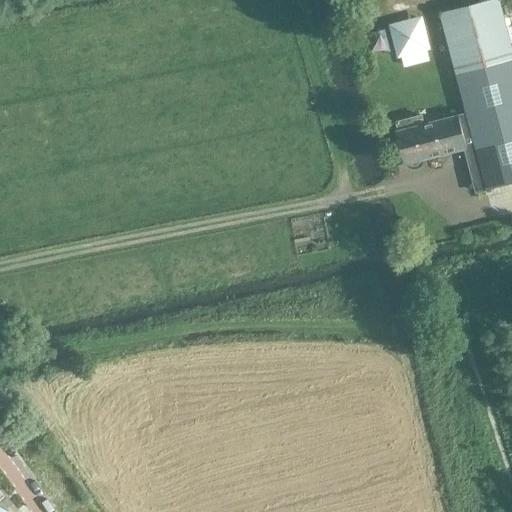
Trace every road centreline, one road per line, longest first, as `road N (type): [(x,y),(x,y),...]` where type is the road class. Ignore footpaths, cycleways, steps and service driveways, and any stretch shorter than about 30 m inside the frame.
road 1 (track): [(396,329),(191,333),(0,372)]
road 2 (track): [(349,198),(296,0)]
